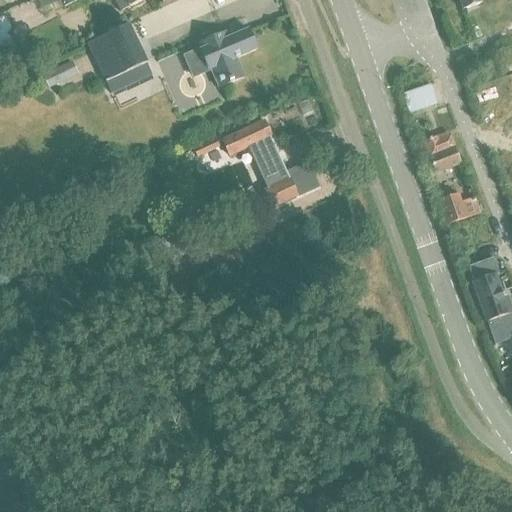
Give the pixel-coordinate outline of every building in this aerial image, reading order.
[(61,0),(66,9),(86,0),(114,0),(119,11),(131,6),(142,0),(61,0)] [(192,0),(181,5),(186,16),(208,6),(205,0),(192,0)] [(482,4),(480,0),(458,0),(463,11),(482,4)] [(0,10),(0,39),(15,32),(4,8),(0,10)] [(88,45),(106,83),(145,64),(127,26),(88,45)] [(202,49),(184,57),(194,79),(211,71),(219,89),(244,78),(236,59),(257,51),(248,31),(228,39),(225,34),(200,44),(202,49)] [(60,65),(65,78),(80,71),(74,59),(60,65)] [(414,111),(441,102),(434,81),(408,89),(414,111)] [(230,157),(248,149),(267,190),(263,191),(272,210),(298,198),(270,138),(271,138),(263,121),(223,140),(222,137),(194,150),(197,158),(224,145),(230,157)] [(430,141),(423,143),(431,165),(435,174),(461,163),(455,147),(454,147),(454,145),(452,142),(450,137),(445,139),(437,142),(436,138),(432,140),(431,139),(429,139),(430,141)] [(440,201),(449,225),(479,214),(475,203),(463,207),(458,194),(440,201)] [(183,230),(147,247),(157,269),(193,252),(183,230)] [(19,246),(9,251),(14,262),(25,257),(19,246)] [(493,259),(468,268),(495,346),(511,339),(511,316),(511,315),(511,314),(511,313),(506,298),(503,299),(495,277),(499,275),(493,259)] [(33,276),(27,264),(3,274),(8,287),(33,276)]
